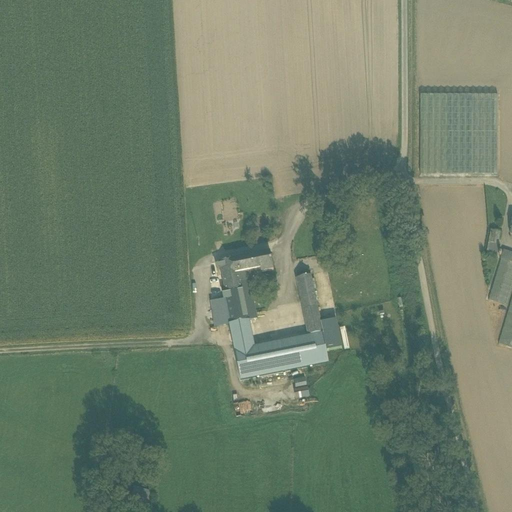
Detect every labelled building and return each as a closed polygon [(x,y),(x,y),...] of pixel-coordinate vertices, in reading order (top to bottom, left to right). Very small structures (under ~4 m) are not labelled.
[(495,97),(416,97),(416,174),(495,173),(495,97)] [(489,253),(498,253),(498,231),(490,231),(489,253)] [(511,253),(504,251),(488,301),(506,306),(511,287),(511,298),(498,345),(511,349),(511,253)] [(270,253),(236,259),(239,274),(247,272),(261,270),(261,273),(274,271),(270,253)] [(239,274),(236,259),(219,263),(227,300),(231,324),(248,321),(257,319),(247,272),(239,274)] [(296,274),(297,279),(311,276),(310,271),(296,274)] [(323,334),(311,276),(297,279),(309,336),(323,334)] [(231,324),(227,300),(211,303),(215,327),(231,324)] [(248,321),(231,324),(236,350),(240,370),(303,358),(327,353),(323,334),(309,336),(252,347),(248,321)] [(303,358),(240,370),(242,380),(305,368),(303,358)] [(296,379),(298,387),(308,385),(306,377),(296,379)] [(297,394),(310,392),(309,386),(296,388),(297,394)] [(149,492),(135,488),(129,507),(128,506),(126,511),(146,511),(148,506),(145,505),(149,492)]
